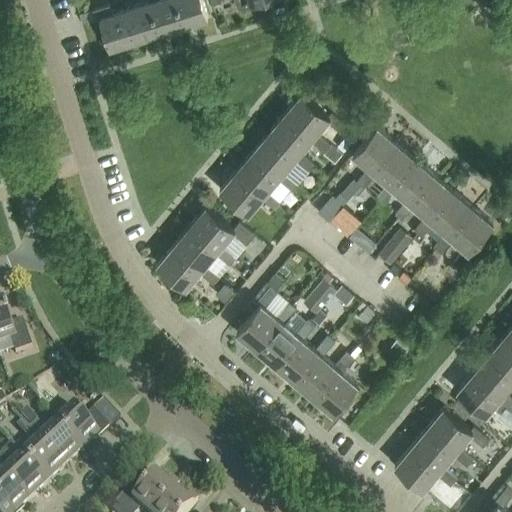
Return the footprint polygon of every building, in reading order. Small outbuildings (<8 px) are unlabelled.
[(135,39),(159,31),(150,0),(125,8),(135,39)] [(149,0),(150,0),(159,31),(183,24),(175,0),(149,0)] [(175,0),(183,24),(208,16),(203,0),(175,0)] [(135,39),(125,8),(113,12),(110,3),(94,8),(97,18),(101,17),(110,46),(135,39)] [(313,134),(316,131),(327,119),(341,131),(347,123),(331,110),(328,113),(301,90),(285,110),(313,134)] [(331,143),(316,131),(313,134),(285,110),(269,129),(297,153),(300,150),(310,138),(325,150),(331,143)] [(373,168),(397,140),(377,123),(353,151),(369,165),(357,179),(364,185),(376,171),(373,168)] [(315,162),(300,150),(297,153),(269,129),(253,148),(282,172),(285,169),(294,157),(308,169),(315,162)] [(383,201),(395,188),(392,185),(416,156),(397,140),(373,168),(376,171),(388,181),(376,195),(383,201)] [(299,180),(285,169),(282,172),(253,148),(237,167),(266,191),(268,189),(278,177),(292,189),(299,180)] [(435,172),(416,156),(392,185),(395,188),(407,198),(395,212),(402,218),(414,204),(411,201),(435,172)] [(282,201),(268,189),(266,191),(237,167),(221,187),(249,211),(261,196),(276,208),(282,201)] [(454,189),(435,172),(411,201),(414,204),(426,214),(414,228),(421,235),(433,220),(430,217),(454,189)] [(440,251),(453,236),(450,233),(474,205),(454,189),(430,217),(433,220),(445,230),(433,244),(440,251)] [(220,247),(223,243),(232,232),(246,243),(255,232),(240,220),(235,226),(208,202),(191,222),(220,247)] [(362,218),(344,203),(329,220),(348,236),(362,218)] [(450,233),(453,236),(465,247),(453,261),(461,267),(474,252),(470,249),(494,222),(474,205),(450,233)] [(237,255),(223,243),(220,247),(191,222),(175,241),(203,266),(206,262),(216,251),(230,263),(237,255)] [(413,236),(402,226),(380,252),(391,261),(413,236)] [(220,274),(206,262),(203,266),(175,241),(158,261),(187,286),(199,271),(213,282),(220,274)] [(324,276),(304,300),(317,311),(321,307),(337,288),(328,280),(333,274),(327,269),(322,275),(324,276)] [(281,316),(277,314),(265,303),(276,290),(270,284),(257,299),(260,301),(236,329),(256,346),(281,316)] [(300,333),(296,329),(285,319),(296,306),(289,300),(277,314),(281,316),(256,346),(275,362),(300,333)] [(0,305),(0,343),(10,340),(15,354),(32,348),(24,325),(13,329),(4,304),(0,305)] [(360,316),(367,322),(377,311),(369,305),(364,311),(360,316)] [(317,311),(312,316),(319,322),(327,313),(321,307),(317,311)] [(319,349),(316,346),(304,336),(315,322),(308,316),(296,329),(300,333),(275,362),(294,378),(319,349)] [(511,335),(507,331),(490,350),(511,368),(511,335)] [(389,346),(400,354),(410,341),(399,332),(389,346)] [(338,365),(334,362),(323,353),(334,339),(327,333),(316,346),(319,349),(294,378),(313,394),(338,365)] [(338,365),(313,394),(333,411),(357,382),(341,368),(353,355),(346,349),(334,362),(338,365)] [(511,368),(490,350),(474,369),(502,393),(505,390),(511,381),(511,368)] [(511,396),(505,390),(502,393),(474,369),(457,389),(462,393),(486,413),(499,398),(511,409),(511,396)] [(101,438),(121,419),(104,401),(85,419),(74,408),(58,424),(83,450),(98,435),(101,438)] [(456,448),(459,445),(469,433),(483,445),(490,437),(474,424),(471,427),(444,404),(428,423),(456,448)] [(27,409),(20,415),(31,427),(38,421),(37,420),(27,410),(27,409)] [(83,450),(58,424),(48,434),(37,423),(30,429),(66,466),(83,450)] [(473,457),(459,445),(456,448),(428,423),(411,443),(440,467),(442,464),(452,452),(466,464),(467,463),(473,457)] [(48,483),(66,466),(30,429),(24,436),(34,447),(24,456),(48,483)] [(456,476),(442,464),(440,467),(411,443),(394,462),(423,487),(436,472),(464,495),(468,490),(454,478),(456,476)] [(48,483),(24,456),(13,467),(2,456),(0,457),(0,467),(6,474),(31,499),(48,483)] [(17,511),(31,499),(6,474),(0,478),(0,511),(17,511)] [(143,511),(157,511),(175,492),(180,486),(176,482),(174,484),(170,481),(167,485),(156,475),(135,500),(126,492),(110,511),(111,511),(138,511),(141,510),(143,511)] [(511,511),(503,505),(511,493),(511,489),(506,485),(494,499),(497,502),(488,511),(511,511)] [(189,511),(194,507),(193,507),(198,501),(194,498),(193,500),(189,496),(185,500),(175,492),(157,511),(189,511)]
